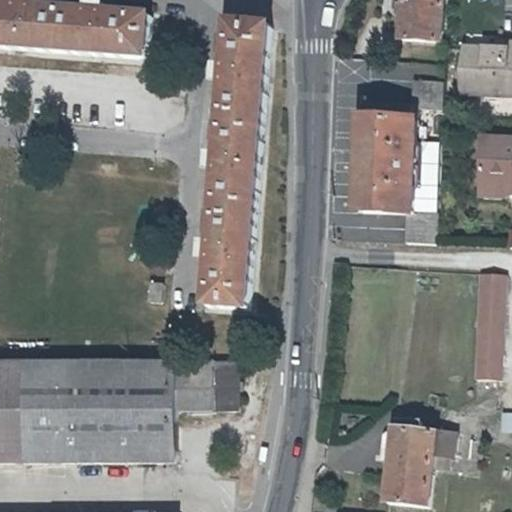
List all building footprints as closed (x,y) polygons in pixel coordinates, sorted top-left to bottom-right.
[(443,42),(446,0),(407,0),(405,38),(443,42)] [(0,51),(161,63),(165,23),(119,19),(121,10),(105,9),(103,18),(49,14),(49,4),(34,4),(33,13),(0,9),(0,51)] [(216,262),(212,306),(253,311),(277,28),(236,25),(232,70),(224,70),(222,86),(231,87),(225,158),(216,157),(215,173),(223,174),(217,246),(209,245),(207,261),(216,262)] [(511,45),(510,45),(510,52),(467,48),(464,92),(511,97),(511,45)] [(184,80),(169,79),(167,96),(183,98),(184,80)] [(402,250),(433,252),(434,221),(408,220),(413,117),(438,120),(439,90),(410,87),(408,112),(361,109),(356,218),(404,220),(402,250)] [(511,142),(485,140),(482,185),(511,186),(511,142)] [(511,186),(482,185),(481,202),(511,202),(511,186)] [(170,256),(155,255),(153,272),(168,273),(170,256)] [(399,406),(407,271),(350,267),(342,402),(399,406)] [(508,277),(482,276),(477,382),(504,382),(508,277)] [(165,303),(167,284),(153,283),(151,302),(165,303)] [(0,365),(0,464),(182,464),(182,411),(242,411),(242,366),(0,365)] [(500,433),(511,434),(511,413),(503,413),(500,433)] [(446,462),(446,461),(446,457),(448,442),(442,441),(442,431),(435,430),(427,433),(391,429),(382,511),(425,511),(432,461),(446,462)]
